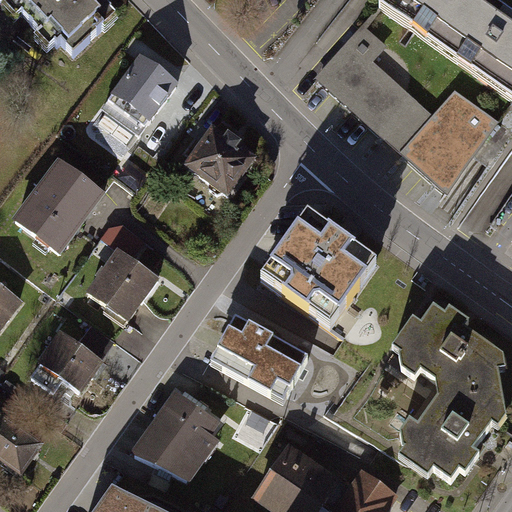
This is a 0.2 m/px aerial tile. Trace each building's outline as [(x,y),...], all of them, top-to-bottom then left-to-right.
[(103,0),(13,0),(89,63),(126,19),(103,0)] [(511,26),(473,0),(394,0),(385,14),(511,101),(511,26)] [(316,85),(387,146),(419,109),(374,70),(388,54),(362,32),(316,85)] [(142,60),(104,111),(141,138),(179,87),(142,60)] [(216,130),(187,171),(232,203),(261,162),(216,130)] [(78,162),(34,216),(82,255),(126,201),(78,162)] [(327,324),(342,334),(396,253),(361,229),(320,202),(266,283),(327,324)] [(129,262),(143,241),(119,224),(105,246),(129,262)] [(149,238),(103,298),(146,330),(191,269),(149,238)] [(0,275),(0,323),(14,335),(38,305),(0,275)] [(443,410),(423,439),(415,433),(406,446),(409,462),(404,470),(433,490),(439,482),(456,494),(464,482),(469,486),(482,468),(477,465),(491,444),(496,436),(503,441),(511,429),(502,383),(511,382),(508,367),(488,354),(479,348),(468,340),(473,334),(454,321),(450,327),(438,319),(426,336),(416,330),(395,361),(403,366),(405,381),(420,391),(425,382),(440,392),(443,410)] [(314,365),(242,326),(218,371),(289,409),(314,365)] [(80,341),(57,371),(95,401),(119,371),(80,341)] [(0,432),(14,410),(0,401),(0,432)] [(146,458),(189,486),(221,437),(178,409),(146,458)] [(0,432),(0,458),(10,465),(37,425),(14,410),(0,432)] [(253,507),(260,511),(337,511),(349,495),(289,454),(253,507)] [(392,511),(400,502),(362,476),(349,495),(337,511),(392,511)] [(147,511),(113,495),(99,511),(147,511)]
